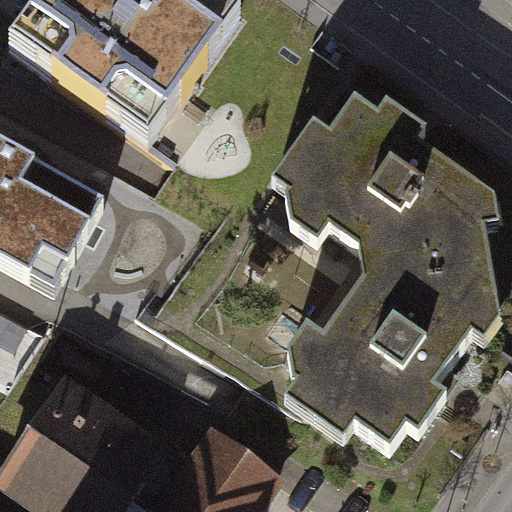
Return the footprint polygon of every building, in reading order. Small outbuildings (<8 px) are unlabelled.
[(141,135),(171,156),(276,0),(55,0),(19,54),(141,135)] [(374,308),(334,366),(317,354),(299,380),(305,413),(295,427),(354,468),(365,452),(399,476),(415,453),(427,461),(452,425),(442,418),(470,376),(481,361),(493,369),(509,346),(492,255),(509,251),(504,223),(463,195),(446,183),(425,169),(434,156),(396,130),(387,142),(363,126),(339,161),(321,148),(278,210),(293,220),(299,250),(327,270),(339,253),(367,273),(374,308)] [(115,218),(0,155),(0,270),(67,307),(115,218)] [(0,492),(0,505),(10,511),(162,511),(186,478),(66,396),(0,492)] [(273,511),(288,491),(212,440),(186,478),(162,511),(273,511)]
